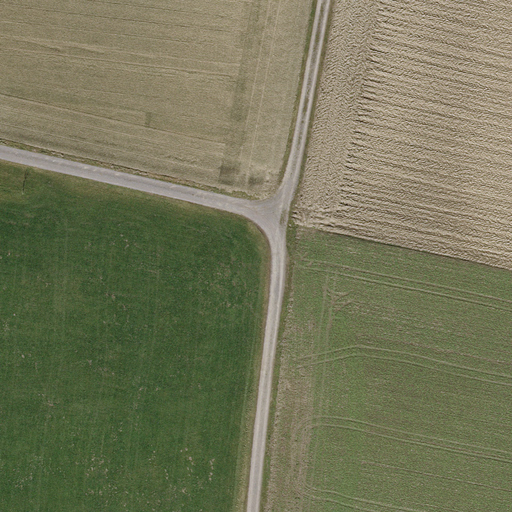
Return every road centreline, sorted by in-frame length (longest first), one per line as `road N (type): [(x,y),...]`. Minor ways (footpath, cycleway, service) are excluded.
road 1 (track): [(256,511),(280,218),(327,0)]
road 2 (track): [(0,148),(280,218)]
